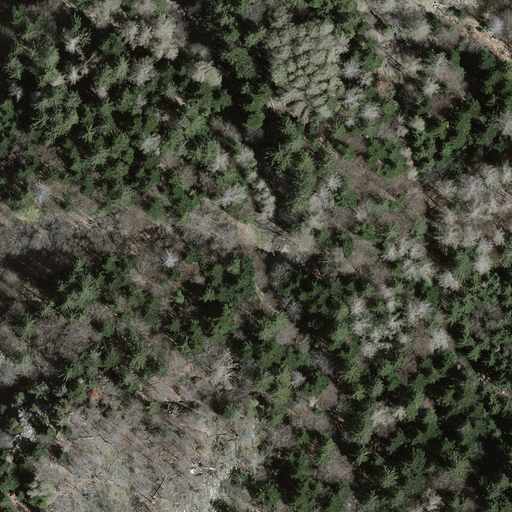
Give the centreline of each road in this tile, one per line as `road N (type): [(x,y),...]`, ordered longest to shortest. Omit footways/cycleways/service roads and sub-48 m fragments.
road 1 (track): [(511,398),(459,353),(384,29),(363,0)]
road 2 (track): [(261,256),(252,193),(190,106),(95,7),(28,0)]
road 3 (track): [(261,256),(274,204),(270,181),(236,124),(219,63),(171,0)]
road 4 (track): [(357,511),(345,497),(341,416),(261,256)]
